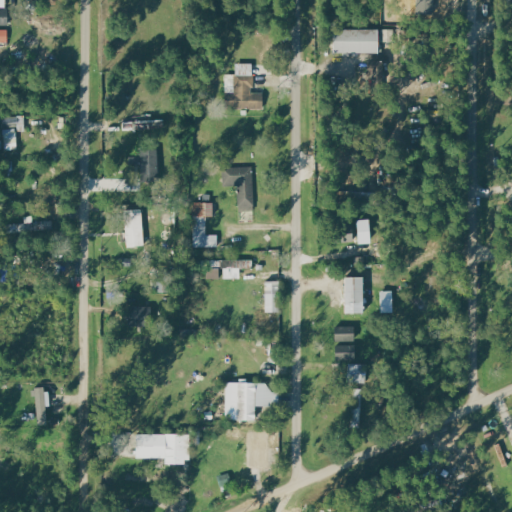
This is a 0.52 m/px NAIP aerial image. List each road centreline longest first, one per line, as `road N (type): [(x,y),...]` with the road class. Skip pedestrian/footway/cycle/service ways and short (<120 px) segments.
road 1 (residential): [(84,511),(86,0)]
road 2 (residential): [(298,487),(295,0)]
road 3 (residential): [(478,405),(471,0)]
road 4 (residential): [(243,511),(511,389)]
